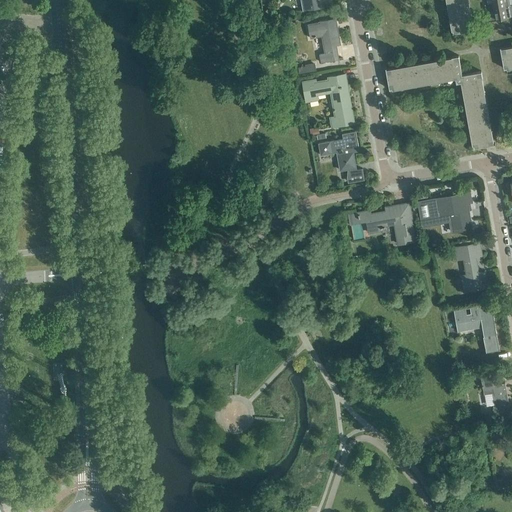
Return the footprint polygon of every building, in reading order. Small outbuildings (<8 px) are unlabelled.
[(302,0),(304,10),(303,10),(303,11),(333,5),(332,0),(302,0)] [(471,29),(465,0),(447,0),(449,6),(447,6),(447,7),(450,6),(451,11),(450,11),(451,19),(449,19),(449,20),(453,19),(454,24),(452,25),(453,30),(453,33),(471,30),(471,29)] [(489,9),(494,8),(510,5),(509,0),(492,0),(493,3),(488,3),(489,9)] [(510,5),(494,8),(495,13),(490,14),(491,20),(511,15),(511,4),(510,5)] [(337,24),(336,18),(320,21),(320,22),(308,24),(311,38),(322,36),(325,53),(320,54),(321,62),(343,58),(339,58),(336,45),(341,44),(338,28),(335,29),(335,24),(336,24),(337,24)] [(511,48),(502,51),(502,50),(501,51),(504,68),(505,68),(511,66),(511,65),(511,48)] [(491,144),(480,79),(483,78),(481,71),(462,74),(459,55),(452,56),(452,60),(387,71),(386,71),(390,89),(392,89),(392,88),(398,87),(398,86),(402,85),(403,88),(404,88),(403,86),(411,85),(411,83),(416,83),(416,86),(417,86),(417,84),(424,82),(424,81),(429,80),(429,83),(430,83),(430,81),(437,80),(437,79),(442,78),(443,81),(443,79),(451,78),(450,76),(455,75),(457,83),(464,81),(465,86),(463,87),(465,94),(463,95),(466,95),(467,99),(466,100),(467,107),(465,108),(469,108),(469,113),(468,113),(469,121),(468,121),(471,121),(472,126),(470,126),(472,134),(470,134),(470,135),(473,134),(474,139),(473,139),(474,145),(473,145),(474,148),(492,144),(491,144)] [(299,64),(300,73),(316,70),(315,62),(299,64)] [(344,74),(346,74),(346,73),(328,77),(329,79),(315,82),(315,79),(303,81),(306,102),(319,99),(318,94),(331,92),(335,116),(330,117),(332,127),(355,123),(350,94),(348,94),(344,74)] [(338,154),(341,170),(348,169),(347,177),(349,177),(364,174),(363,168),(357,169),(353,151),(352,148),(359,146),(356,131),(342,133),(343,138),(319,143),(321,155),(333,153),(333,151),(338,150),(339,154),(338,154)] [(364,174),(349,177),(350,182),(365,179),(364,174)] [(450,214),(453,231),(463,229),(463,230),(473,229),(468,203),(473,202),(471,191),(456,194),(458,201),(443,204),(442,196),(418,201),(421,219),(450,214)] [(369,232),(382,230),(382,228),(385,227),(385,224),(394,222),(398,244),(417,240),(410,202),(409,202),(409,204),(392,207),(392,210),(387,211),(385,203),(385,204),(386,211),(371,214),(371,209),(359,211),(360,214),(358,214),(359,218),(364,217),(364,215),(366,215),(369,232)] [(462,279),(464,291),(488,287),(485,271),(479,273),(476,256),(482,255),(480,242),(454,247),(457,259),(465,258),(468,278),(462,279)] [(458,331),(480,327),(483,327),(484,335),(484,336),(487,352),(499,349),(491,303),(454,310),(458,331)] [(480,370),(481,376),(482,385),(482,387),(483,387),(484,394),(493,393),(495,405),(493,405),(496,419),(511,416),(509,404),(510,404),(510,402),(509,402),(505,382),(494,384),(492,374),(486,375),(485,369),(480,370)]
